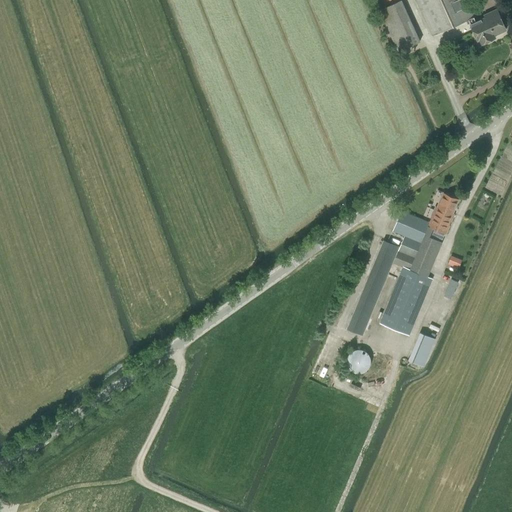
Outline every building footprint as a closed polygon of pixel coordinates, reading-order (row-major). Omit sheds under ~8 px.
[(491,36),(505,30),(496,9),(484,15),(485,17),(475,21),(465,0),(416,0),(432,35),(468,19),(479,45),(492,39),(491,36)] [(419,41),(416,33),(394,43),(397,51),(419,41)] [(452,215),(459,200),(443,193),(437,208),(452,215)] [(441,243),(445,234),(446,234),(454,215),(452,215),(437,208),(435,207),(429,223),(427,227),(428,227),(424,236),(441,243)] [(429,223),(401,211),(393,231),(405,236),(400,247),(384,240),(347,329),(362,335),(392,263),(403,267),(380,323),(408,336),(432,280),(427,278),(441,243),(424,236),(428,227),(427,227),(429,223)] [(450,255),(448,264),(460,267),(462,258),(450,255)] [(451,298),(458,282),(451,279),(444,295),(451,298)] [(420,331),(408,359),(425,366),(436,337),(420,331)] [(353,349),(350,352),(348,353),(347,355),(346,357),(346,360),(346,362),(347,365),(348,367),(349,368),(351,370),(352,371),(354,372),(356,372),(358,373),(360,373),(362,372),(366,370),(367,369),(368,367),(369,366),(370,364),(370,363),(370,361),(370,359),(370,357),(369,355),(368,353),(367,352),(365,350),(363,349),(362,349),(358,348),(356,348),(354,349),(353,349)]
